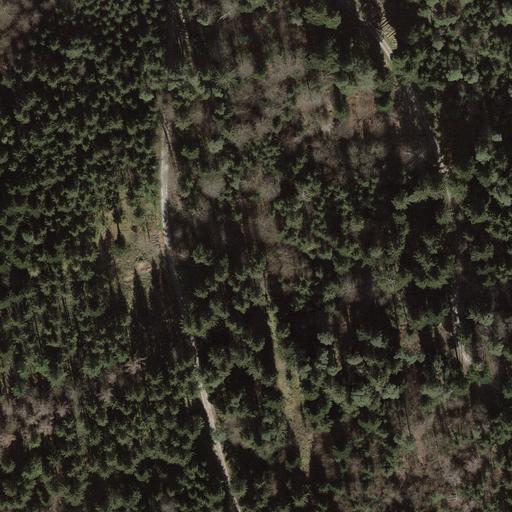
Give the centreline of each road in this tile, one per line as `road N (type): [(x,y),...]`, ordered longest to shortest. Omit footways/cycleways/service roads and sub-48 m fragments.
road 1 (track): [(171,0),(168,261),(178,318),(241,511)]
road 2 (track): [(343,0),(398,65),(449,183),(460,255),(456,346),(479,375),(511,391)]
road 3 (track): [(166,241),(254,328),(312,479)]
